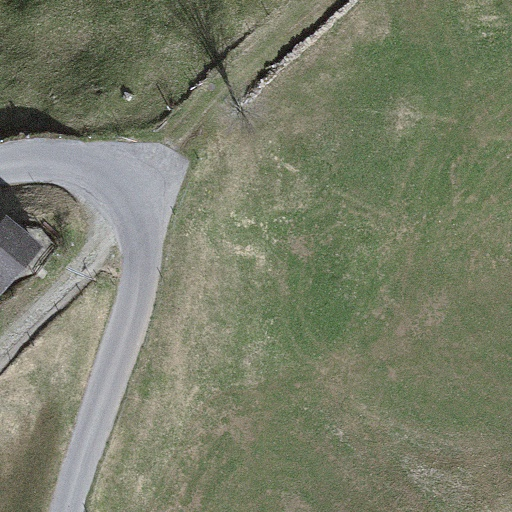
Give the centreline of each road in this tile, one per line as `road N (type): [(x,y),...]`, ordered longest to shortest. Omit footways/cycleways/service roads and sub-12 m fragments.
road 1 (track): [(311,0),(215,88),(130,182)]
road 2 (track): [(130,182),(91,261),(0,356)]
